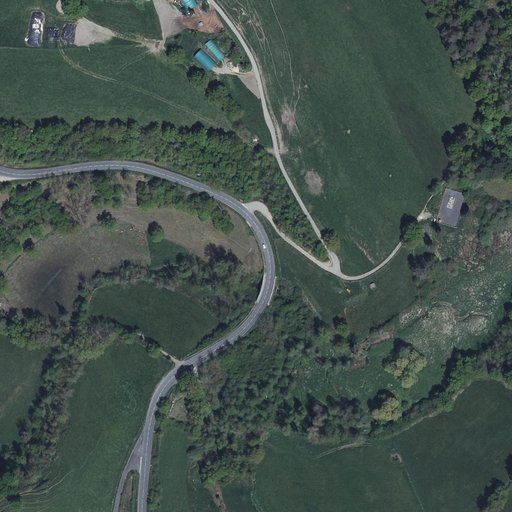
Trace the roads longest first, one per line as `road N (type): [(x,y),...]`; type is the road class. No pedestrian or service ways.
road 1 (unclassified): [(242,209),(260,205),(321,265),(336,271),(336,259),(280,166),(256,70),(233,24),(207,0)]
road 2 (secondary): [(147,443),(152,412),(175,374),(250,325),(262,306),(270,256),(242,209)]
road 3 (secondary): [(242,209),(124,161),(0,167)]
